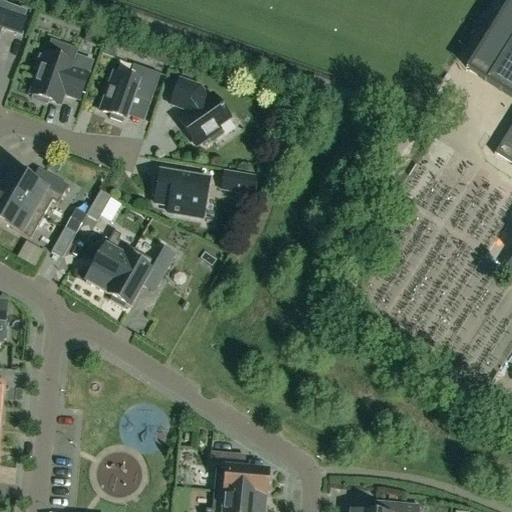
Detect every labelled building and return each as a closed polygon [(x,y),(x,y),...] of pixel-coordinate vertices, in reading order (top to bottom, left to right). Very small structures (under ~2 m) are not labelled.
[(0,29),(20,36),(27,13),(0,3),(0,29)] [(105,38),(89,32),(84,44),(101,50),(105,38)] [(511,38),(485,82),(511,98),(511,131),(498,154),(511,162),(511,260),(506,271),(511,274),(511,38)] [(101,56),(113,60),(119,45),(107,40),(101,56)] [(78,101),(92,63),(75,57),(73,64),(44,54),(43,58),(39,57),(33,72),(37,73),(29,96),(32,97),(31,101),(46,106),(47,102),(59,106),(63,96),(78,101)] [(159,76),(132,66),(127,80),(112,74),(99,112),(110,116),(108,120),(121,124),(122,120),(125,121),(133,100),(149,105),(159,76)] [(207,98),(200,88),(179,81),(170,107),(182,111),(187,117),(178,123),(196,148),(208,140),(211,143),(222,135),(218,129),(230,121),(211,95),(207,98)] [(454,175),(466,145),(445,137),(433,167),(454,175)] [(0,188),(0,193),(42,218),(51,202),(57,206),(67,188),(43,174),(37,185),(10,170),(0,188)] [(159,173),(158,180),(153,179),(150,198),(155,198),(154,205),(168,207),(167,214),(201,220),(207,181),(159,173)] [(255,179),(223,174),(221,190),(252,196),(255,179)] [(42,218),(0,193),(0,223),(30,240),(42,218)] [(110,199),(100,193),(86,217),(97,223),(110,199)] [(75,236),(64,230),(50,254),(61,260),(75,236)] [(107,296),(133,251),(117,242),(120,236),(113,232),(84,283),(107,296)] [(154,263),(133,251),(107,296),(111,298),(109,301),(123,309),(125,306),(130,309),(145,283),(155,288),(174,256),(162,249),(154,263)] [(213,494),(265,498),(265,494),(269,494),(270,478),(266,478),(267,472),(237,469),(238,457),(210,455),(209,468),(215,469),(213,494)] [(263,511),(265,498),(213,494),(212,511),(205,511),(204,511),(263,511)]
